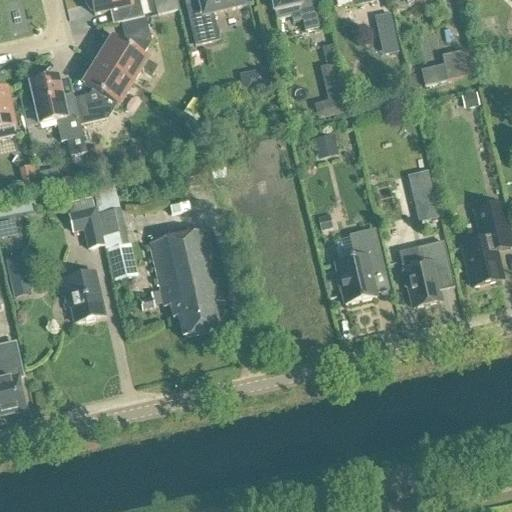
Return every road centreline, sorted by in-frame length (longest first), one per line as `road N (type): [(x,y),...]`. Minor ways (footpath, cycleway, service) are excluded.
road 1 (unclassified): [(0,445),(511,328)]
road 2 (residential): [(511,453),(260,511)]
